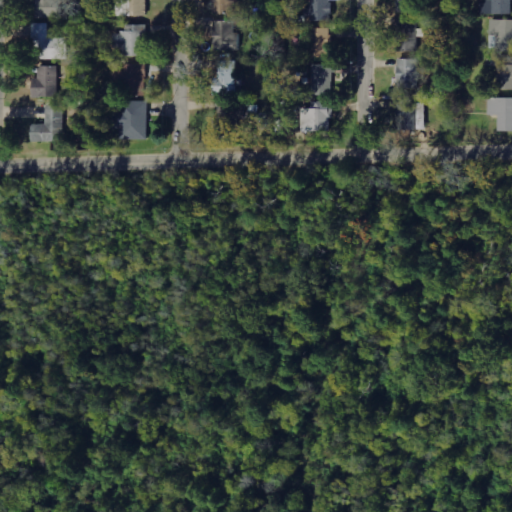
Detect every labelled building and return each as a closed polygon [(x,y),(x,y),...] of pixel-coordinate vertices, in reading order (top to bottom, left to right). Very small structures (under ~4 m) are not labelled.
[(38,0),(38,18),(66,19),(66,0),(38,0)] [(146,0),(129,0),(130,16),(147,16),(146,0)] [(240,1),(231,1),(231,0),(212,0),(212,13),(240,14),(240,1)] [(332,21),(332,0),(341,0),(342,0),(341,0),(311,0),(311,8),(307,8),(306,21),(332,21)] [(396,0),(397,12),(417,13),(416,0),(396,0)] [(511,0),(493,0),(494,15),(511,14),(511,0)] [(511,52),(511,20),(491,19),(491,36),(498,36),(497,52),(511,52)] [(418,20),(398,21),(399,52),(419,52),(418,20)] [(213,50),(236,50),(236,21),(213,21),(213,50)] [(70,59),(70,39),(51,39),(50,24),(36,24),(36,59),(70,59)] [(148,56),(148,25),(133,25),(133,32),(115,32),(115,57),(148,56)] [(310,57),(331,58),(331,29),(310,28),(310,57)] [(398,89),(420,88),(419,59),(397,59),(398,89)] [(217,61),(217,78),(211,78),(212,95),(236,95),(236,61),(217,61)] [(146,65),(124,64),(123,95),(146,96),(146,65)] [(332,65),(311,65),(312,96),(333,95),(332,65)] [(511,90),(511,65),(498,65),(497,90),(511,90)] [(36,98),(61,97),(60,66),(40,67),(40,78),(36,79),(36,98)] [(498,131),(511,131),(511,98),(489,98),(489,115),(499,115),(498,131)] [(418,100),(398,100),(398,129),(417,130),(418,100)] [(148,101),(120,101),(120,109),(114,110),(115,129),(121,129),(121,140),(148,140),(148,101)] [(301,109),(301,131),(332,131),(332,109),(323,109),(323,101),(311,102),(312,108),(301,109)] [(66,106),(48,107),(49,124),(36,125),(37,143),(68,142),(66,106)]
